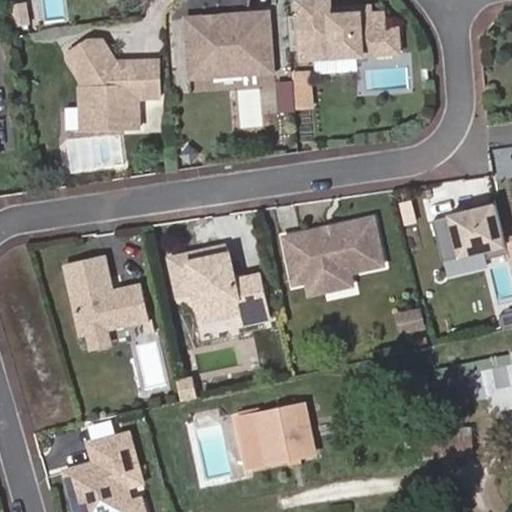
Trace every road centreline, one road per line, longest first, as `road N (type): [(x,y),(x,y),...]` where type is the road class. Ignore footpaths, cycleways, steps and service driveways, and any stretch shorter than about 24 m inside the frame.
road 1 (residential): [(0,224),(435,151),(459,110),(450,0)]
road 2 (unknown): [(511,458),(282,491)]
road 3 (residential): [(33,511),(0,389)]
